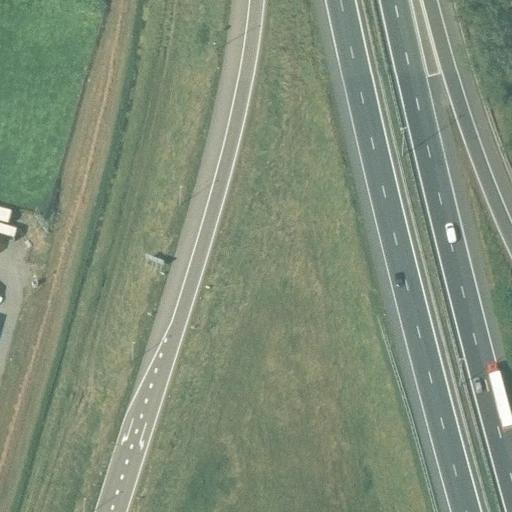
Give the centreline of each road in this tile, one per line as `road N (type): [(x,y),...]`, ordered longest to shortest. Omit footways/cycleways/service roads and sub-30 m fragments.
road 1 (motorway): [(255,0),(214,203),(119,511)]
road 2 (motorway): [(340,0),(461,511)]
road 3 (motorway): [(511,493),(393,0)]
road 4 (motorway): [(511,247),(458,108),(432,0)]
